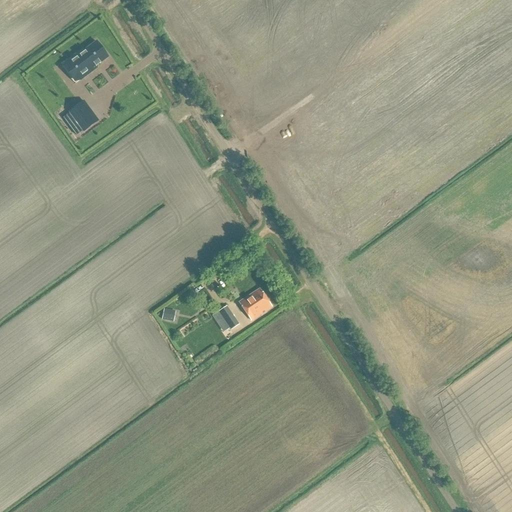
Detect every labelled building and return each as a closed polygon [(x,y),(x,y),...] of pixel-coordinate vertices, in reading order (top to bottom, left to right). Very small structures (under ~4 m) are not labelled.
[(107,58),(96,42),(84,51),(83,50),(66,62),(80,81),(97,68),(96,67),(107,58)] [(76,107),(69,113),(83,132),(98,122),(88,108),(81,114),(76,107)] [(272,310),(260,291),(240,305),(252,323),(272,310)] [(219,313),(231,333),(240,327),(227,308),(219,313)] [(173,323),(175,312),(163,310),(161,321),(173,323)]
